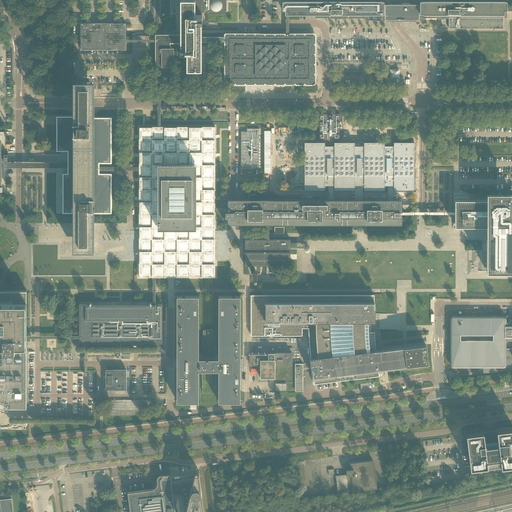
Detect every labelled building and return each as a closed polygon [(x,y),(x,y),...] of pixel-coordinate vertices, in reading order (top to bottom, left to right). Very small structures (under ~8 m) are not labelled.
[(207,12),(208,12),(226,12),(226,0),(181,0),(181,32),(181,34),(181,35),(180,35),(180,34),(155,34),(155,40),(155,42),(155,43),(155,62),(155,69),(155,72),(155,82),(158,82),(160,82),(162,82),(171,82),(171,69),(172,67),(174,67),(174,49),(174,48),(172,48),(170,48),(170,43),(180,43),(181,43),(181,44),(182,44),(182,48),(180,48),(180,52),(187,52),(187,68),(201,68),(201,42),(201,41),(201,37),(201,32),(201,23),(201,18),(202,18),(202,15),(201,15),(201,12),(207,12)] [(285,1),(285,2),(283,2),(283,4),(283,7),(283,11),(285,11),(285,15),(290,15),(329,15),(329,16),(329,18),(330,18),(335,18),(337,20),(338,20),(340,20),(341,20),(342,18),(362,18),(364,18),(364,19),(365,20),(366,20),(370,20),(385,20),(385,21),(385,22),(389,22),(390,22),(394,22),(396,22),(399,22),(419,22),(419,21),(419,20),(424,20),(425,19),(426,19),(425,18),(437,18),(438,20),(442,20),(445,20),(447,18),(449,18),(449,29),(503,29),(503,18),(503,17),(503,16),(503,15),(504,15),(504,11),(506,11),(507,11),(507,7),(507,4),(507,2),(504,2),(504,1),(423,1),(423,2),(420,2),(420,5),(419,5),(419,4),(419,3),(410,3),(401,3),(399,3),(396,3),(394,3),(390,3),(389,3),(385,3),(385,4),(385,5),(384,5),(384,2),(381,2),(381,1),(285,1)] [(81,23),(81,41),(81,50),(83,50),(86,50),(88,50),(91,50),(93,50),(96,50),(98,50),(101,50),(103,50),(106,50),(108,50),(111,50),(113,50),(116,50),(118,50),(126,50),(126,42),(126,40),(126,32),(126,28),(126,23),(123,23),(81,23)] [(227,36),(227,83),(313,83),(313,36),(290,36),(287,36),(227,36)] [(389,69),(389,79),(400,79),(400,69),(389,69)] [(57,116),(57,151),(68,151),(68,152),(68,161),(68,163),(68,164),(69,164),(69,165),(69,166),(68,166),(68,167),(68,168),(68,174),(63,174),(63,213),(72,213),(72,211),(72,209),(75,209),(77,209),(77,221),(77,231),(77,233),(77,234),(77,245),(77,246),(77,250),(91,250),(91,246),(91,245),(91,231),(91,221),(91,209),(92,209),(92,213),(94,213),(94,214),(112,214),(112,190),(112,174),(111,174),(106,174),(99,174),(99,170),(99,167),(99,163),(111,163),(111,118),(94,118),(94,115),(94,114),(94,108),(94,98),(94,97),(94,81),(74,81),(74,98),(74,108),(74,114),(74,116),(57,116)] [(339,119),(340,114),(332,114),(332,115),(327,115),(327,114),(319,114),(319,120),(321,120),(321,122),(319,122),(319,132),(321,132),(321,134),(319,134),(319,139),(327,139),(329,142),(329,144),(324,144),(324,143),(305,143),(304,144),(304,146),(304,156),(304,186),(304,188),(305,188),(328,188),(333,188),(356,188),(361,188),(388,188),(393,188),(414,188),(414,186),(414,146),(414,141),(394,141),(394,143),(394,144),(394,146),(384,146),(384,144),(384,143),(364,143),(364,144),(364,146),(354,146),(354,144),(354,143),(334,143),(334,139),(339,139),(340,134),(338,134),(338,132),(339,132),(339,122),(338,122),(338,119),(339,119)] [(139,202),(139,214),(139,221),(139,223),(139,227),(139,231),(139,234),(139,240),(139,252),(139,261),(139,265),(139,277),(152,277),(164,277),(177,277),(190,277),(202,277),(215,277),(215,265),(215,252),(215,240),(215,234),(215,227),(215,214),(215,211),(225,211),(225,215),(229,215),(229,211),(229,210),(229,209),(218,209),(218,207),(216,207),(215,207),(215,202),(215,189),(215,177),(215,164),(215,152),(215,139),(215,127),(202,127),(190,127),(177,127),(164,127),(160,127),(158,127),(152,127),(139,127),(139,139),(139,152),(139,164),(139,167),(139,170),(139,177),(139,189),(139,202)] [(241,132),(241,168),(259,168),(259,129),(247,129),(247,132),(241,132)] [(227,206),(227,207),(218,207),(218,209),(229,209),(229,210),(229,211),(229,215),(225,215),(225,217),(228,217),(228,224),(233,224),(267,224),(269,224),(360,224),(402,224),(402,215),(400,215),(400,214),(400,212),(400,211),(402,211),(402,199),(393,199),(388,199),(361,199),(356,199),(333,199),(328,199),(265,199),(265,189),(245,189),(245,199),(233,199),(228,199),(227,206)] [(455,214),(455,226),(486,226),(486,227),(486,235),(486,239),(486,242),(487,271),(511,270),(511,200),(486,200),(455,200),(455,212),(455,214)] [(260,266),(263,266),(266,266),(267,266),(269,266),(290,266),(290,260),(290,255),(290,248),(290,246),(290,239),(269,239),(267,239),(245,239),(245,266),(248,266),(250,266),(254,266),(256,266),(260,266)] [(0,407),(27,408),(27,350),(16,350),(16,345),(27,345),(27,341),(27,339),(27,338),(27,336),(27,292),(27,291),(26,291),(26,292),(26,293),(23,293),(0,293),(0,407)] [(374,300),(374,295),(372,295),(265,295),(263,295),(253,295),(251,295),(251,297),(251,333),(251,336),(253,336),(253,335),(269,335),(273,335),(300,335),(300,336),(302,336),(302,319),(308,319),(308,323),(309,331),(309,340),(310,349),(311,357),(314,382),(314,384),(316,384),(340,381),(377,376),(377,377),(379,376),(378,369),(387,368),(428,362),(428,359),(426,344),(376,350),(377,357),(373,358),(372,352),(372,347),(371,341),(372,341),(373,340),(373,339),(373,338),(372,338),(371,337),(370,330),(370,327),(370,322),(370,314),(374,314),(374,303),(374,300)] [(177,296),(177,356),(177,358),(178,358),(178,362),(178,365),(178,370),(177,370),(177,402),(199,402),(199,370),(204,370),(204,374),(202,374),(203,393),(214,393),(216,374),(213,374),(213,370),(218,371),(218,402),(240,402),(240,392),(240,370),(239,370),(239,359),(240,359),(240,296),(219,296),(218,358),(213,358),(213,355),(216,355),(214,330),(203,330),(202,355),(204,355),(204,358),(199,358),(199,296),(177,296)] [(87,304),(79,304),(79,328),(79,336),(79,339),(79,344),(85,344),(88,344),(156,344),(162,344),(162,343),(162,304),(158,304),(156,304),(152,304),(121,304),(87,304)] [(503,316),(453,316),(452,316),(452,317),(451,317),(451,318),(451,319),(451,338),(451,365),(451,366),(452,367),(453,367),(503,367),(504,367),(504,366),(505,366),(505,365),(505,357),(511,357),(511,322),(507,322),(507,323),(505,323),(505,319),(505,318),(505,317),(504,317),(504,316),(503,316)] [(177,356),(168,349),(162,344),(156,344),(168,353),(178,362),(178,358),(177,358),(177,356)] [(260,378),(269,378),(275,378),(275,365),(292,365),(292,357),(292,352),(249,352),(249,365),(260,365),(260,378)] [(106,383),(106,386),(106,390),(126,390),(126,370),(106,370),(106,380),(106,383)] [(111,401),(111,415),(134,415),(135,410),(154,410),(154,405),(154,400),(111,400),(111,401)] [(466,435),(449,437),(453,465),(451,465),(452,470),(470,467),(500,464),(501,466),(511,464),(511,427),(497,429),(496,429),(496,430),(497,433),(492,434),(492,433),(491,433),(491,432),(490,432),(489,432),(489,433),(488,433),(488,434),(483,435),(483,431),(466,433),(466,435)] [(336,476),(338,493),(376,488),(373,460),(351,463),(351,469),(346,470),(347,474),(336,476)] [(203,511),(200,481),(200,480),(200,477),(199,474),(199,472),(198,465),(178,464),(171,465),(174,486),(174,492),(176,503),(174,504),(174,511),(203,511)] [(147,490),(128,492),(130,511),(174,511),(174,504),(172,492),(172,486),(171,483),(171,481),(170,475),(170,474),(161,475),(160,475),(159,476),(158,476),(158,477),(157,478),(157,479),(157,480),(157,482),(157,484),(158,490),(152,491),(147,492),(147,490)] [(13,511),(12,499),(11,499),(0,499),(0,503),(1,511),(13,511)]
